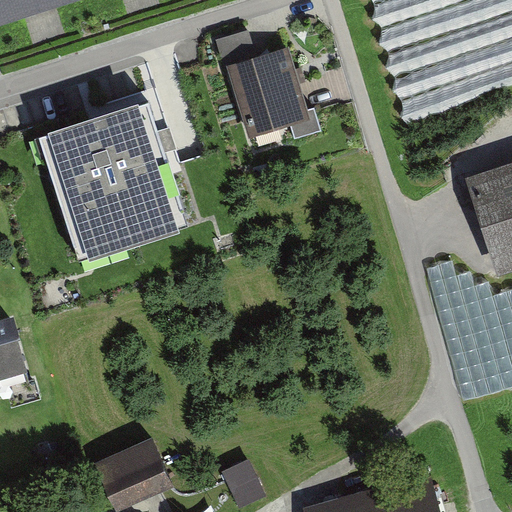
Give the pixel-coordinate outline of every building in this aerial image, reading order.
[(0,0),(0,18),(56,0),(0,0)] [(511,0),(370,0),(404,114),(511,83),(511,0)] [(257,52),(250,27),(216,37),(224,62),(227,61),(257,52)] [(257,52),(227,61),(249,134),(291,121),(295,136),(322,128),(315,103),(309,105),(290,42),(257,52)] [(150,98),(40,133),(81,258),(190,223),(164,142),(150,98)] [(511,165),(465,181),(497,278),(511,273),(511,165)] [(455,260),(431,267),(466,398),(511,386),(511,288),(495,293),(491,280),(477,284),(473,270),(459,273),(455,260)] [(0,336),(0,402),(17,398),(0,336)] [(97,464),(118,511),(124,511),(178,489),(155,438),(97,464)] [(242,508),(270,496),(253,459),(226,471),(242,508)] [(304,504),(306,511),(443,511),(431,468),(304,504)]
